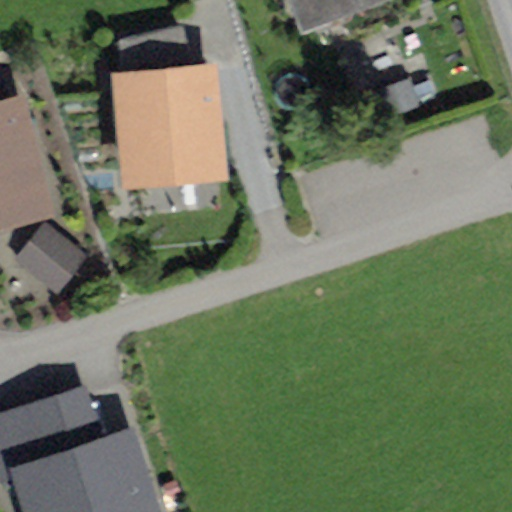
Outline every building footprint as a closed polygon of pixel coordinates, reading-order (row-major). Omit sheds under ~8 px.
[(306,0),(310,11),(338,0),(306,0)] [(216,167),(208,72),(190,74),(179,27),(121,40),(131,175),(216,167)] [(0,203),(31,196),(11,116),(1,118),(0,114),(0,203)] [(82,256),(56,234),(31,266),(57,287),(82,256)] [(0,422),(0,465),(3,475),(89,447),(73,398),(0,422)] [(30,476),(41,511),(146,511),(125,445),(30,476)]
